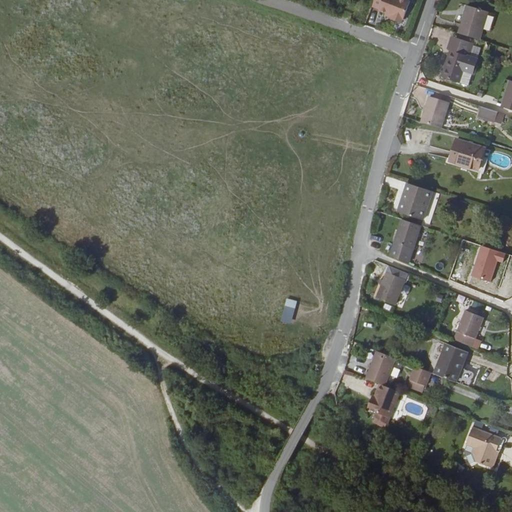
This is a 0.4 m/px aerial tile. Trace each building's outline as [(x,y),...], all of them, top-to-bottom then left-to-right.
[(371,0),(370,5),(377,8),(377,9),(391,14),(389,18),(400,21),(401,18),(402,19),(408,0),(371,0)] [(479,38),(488,11),(466,4),(458,31),(479,38)] [(439,73),(465,82),(474,56),(462,52),(467,39),(450,33),(445,47),(447,47),(439,73)] [(471,40),(467,39),(462,52),(474,56),(475,52),(468,49),(471,40)] [(507,77),(503,76),(495,102),(499,103),(507,77)] [(511,78),(507,77),(499,103),(511,107),(511,78)] [(437,125),(446,99),(427,93),(418,118),(437,125)] [(492,120),(496,109),(478,103),(475,114),(492,120)] [(501,111),(496,109),(492,120),(498,122),(501,111)] [(481,145),(451,136),(445,157),(474,167),(481,145)] [(486,147),(481,145),(474,167),(480,168),(486,147)] [(420,217),(429,188),(402,180),(393,208),(420,217)] [(417,222),(398,216),(386,251),(404,259),(417,222)] [(404,276),(406,270),(388,262),(385,268),(404,276)] [(382,276),(379,281),(375,292),(393,300),(404,276),(385,268),(382,276)] [(392,301),(393,300),(375,292),(374,293),(392,301)] [(285,299),(280,322),(291,324),(296,301),(285,299)] [(474,336),(483,315),(465,307),(453,337),(476,347),(480,339),(474,336)] [(467,349),(445,340),(432,371),(454,380),(467,385),(473,370),(463,367),(467,359),(463,357),(467,349)] [(392,356),(393,354),(375,346),(374,348),(392,356)] [(363,375),(376,380),(382,382),(392,356),(374,348),(363,375)] [(423,383),(429,369),(413,362),(407,376),(423,383)] [(396,388),(382,382),(376,380),(372,390),(392,399),(396,388)] [(386,415),(392,399),(372,390),(371,392),(368,391),(362,407),(371,412),(372,409),(386,415)] [(372,409),(371,412),(384,419),(386,415),(372,409)] [(384,420),(384,419),(371,412),(370,414),(384,420)] [(495,449),(500,437),(471,426),(465,441),(474,444),(471,451),(475,460),(491,466),(497,450),(495,449)]
